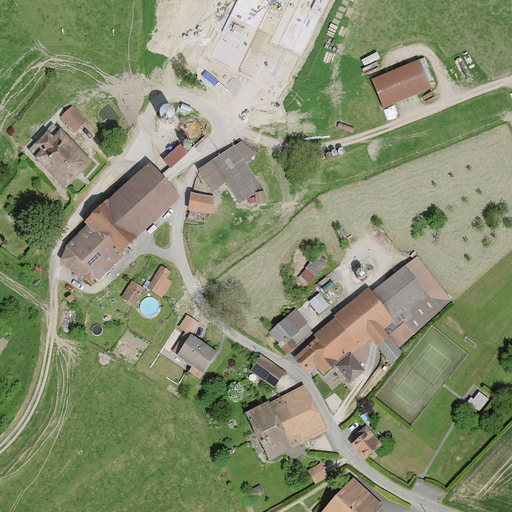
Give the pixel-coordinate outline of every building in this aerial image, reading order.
[(372,82),(384,110),(430,90),(418,62),(372,82)] [(230,116),(247,88),(220,71),(202,99),(230,116)] [(61,119),(76,134),(88,123),(72,107),(61,119)] [(33,161),(64,193),(92,167),(61,134),(51,143),(44,136),(32,147),(40,154),(33,161)] [(168,168),(186,152),(178,143),(160,159),(168,168)] [(213,195),(225,186),(239,204),(262,187),(234,147),(210,164),(197,173),(213,195)] [(66,247),(60,263),(80,281),(87,273),(91,275),(98,282),(123,259),(120,255),(128,246),(180,202),(149,165),(97,209),(97,210),(82,226),(86,229),(66,247)] [(256,207),(268,205),(265,193),(254,195),(256,207)] [(187,213),(213,217),(215,198),(189,195),(187,213)] [(300,274),(309,282),(329,260),(319,252),(300,274)] [(337,365),(336,363),(356,347),(359,350),(371,340),(389,364),(402,355),(398,349),(451,301),(417,258),(372,294),(368,289),(333,317),(334,319),(313,336),(315,338),(293,359),(307,374),(314,367),(323,377),(337,365)] [(172,272),(152,262),(137,282),(162,300),(174,283),(168,279),(172,272)] [(135,308),(145,290),(132,282),(121,300),(135,308)] [(319,314),(330,306),(320,293),(309,302),(319,314)] [(200,323),(187,315),(178,329),(192,337),(200,323)] [(287,317),(268,333),(281,348),(299,332),(287,317)] [(176,358),(203,373),(216,351),(189,336),(176,358)] [(275,387),(285,372),(262,356),(251,371),(275,387)] [(336,368),(349,385),(365,373),(352,356),(336,368)] [(329,431),(303,384),(270,403),(294,447),(295,449),(329,431)] [(480,414),(490,399),(477,390),(467,405),(480,414)] [(244,415),(267,462),(294,447),(270,403),(244,415)] [(351,446),(364,462),(382,447),(369,431),(351,446)] [(316,485),(329,478),(321,463),(308,470),(316,485)] [(379,511),(383,508),(353,479),(321,511),(379,511)]
